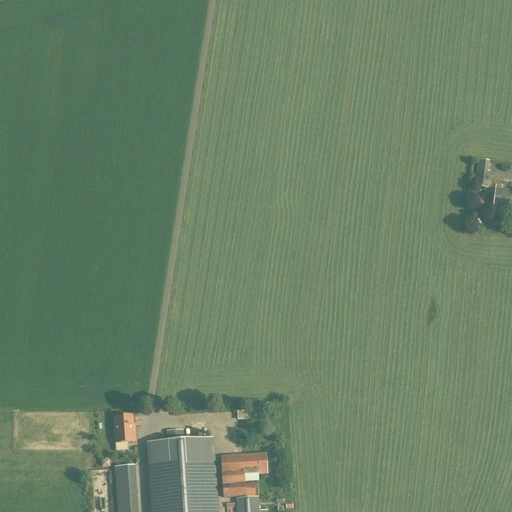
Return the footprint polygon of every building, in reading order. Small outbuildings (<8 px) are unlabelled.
[(488,165),(476,163),(474,180),(474,186),(488,188),(488,181),(490,172),(487,171),(488,165)] [(493,209),(494,209),(493,216),(503,217),(504,211),(511,211),(511,190),(495,188),(493,209)] [(481,224),(474,216),(467,222),(473,230),(481,224)] [(116,431),(114,431),(115,443),(136,442),(135,429),(134,429),(133,415),(115,417),(116,431)] [(166,432),(167,441),(146,442),(151,511),(216,511),(212,439),(184,440),(183,431),(166,432)] [(223,500),(246,498),(246,497),(255,496),(254,484),(245,485),(244,476),(267,474),(265,455),(245,456),(221,458),(223,498),(223,500)] [(114,467),(117,511),(137,511),(135,466),(114,467)] [(259,511),(259,498),(236,500),(236,511),(259,511)]
